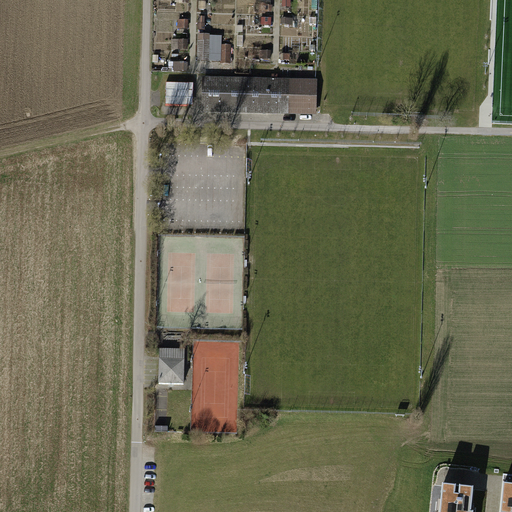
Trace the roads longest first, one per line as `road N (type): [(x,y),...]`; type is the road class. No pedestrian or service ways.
road 1 (track): [(0,153),(141,123),(511,132)]
road 2 (unclassified): [(134,511),(147,0)]
